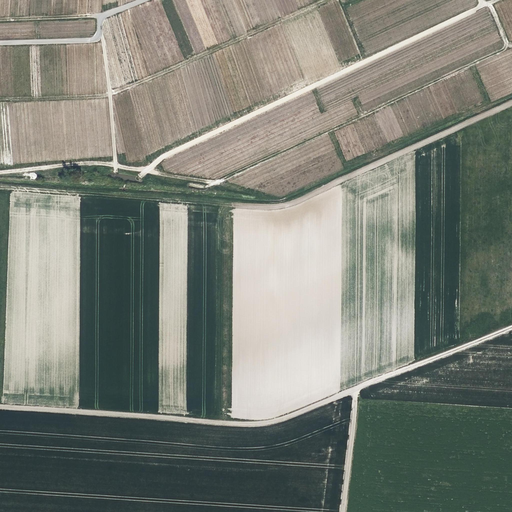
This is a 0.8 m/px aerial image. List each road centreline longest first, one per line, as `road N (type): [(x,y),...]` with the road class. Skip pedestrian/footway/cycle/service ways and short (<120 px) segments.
road 1 (track): [(0,170),(114,164),(218,181),(511,43)]
road 2 (track): [(511,104),(286,204),(0,187)]
road 3 (track): [(511,324),(266,421),(0,406)]
road 4 (track): [(143,169),(160,150),(480,4)]
road 5 (track): [(0,98),(103,96),(323,0)]
road 6 (unclassified): [(0,42),(90,39),(101,15),(139,0)]
road 7 (track): [(114,164),(98,33)]
road 8 (track): [(355,387),(340,511)]
